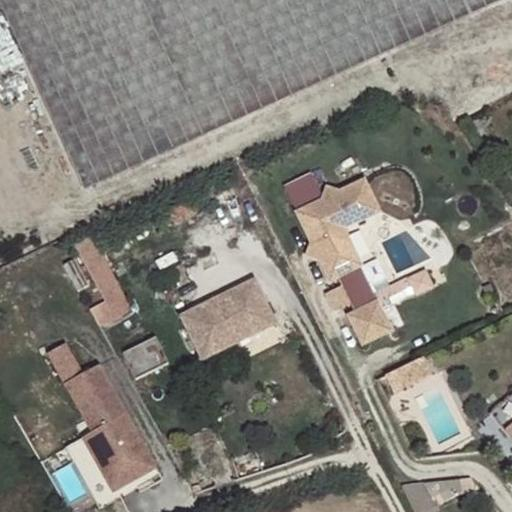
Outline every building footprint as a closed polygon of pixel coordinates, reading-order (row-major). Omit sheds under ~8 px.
[(175,129),(375,38),(457,0),(0,0),(0,21),(70,175),(146,142),(175,129)] [(326,260),(336,278),(343,274),(359,310),(352,313),(364,341),(391,328),(384,310),(376,314),(372,304),(355,266),(359,265),(344,231),(345,225),(374,209),(360,185),(339,197),(327,193),(324,205),(302,218),(317,245),(313,257),(326,260)] [(99,233),(78,243),(104,301),(93,306),(103,328),(135,313),(99,233)] [(251,274),(177,312),(199,355),(273,318),(251,274)] [(344,286),(328,292),(338,314),(353,308),(344,286)] [(376,314),(384,310),(379,301),(372,304),(376,314)] [(153,333),(120,350),(133,376),(166,359),(153,333)] [(155,464),(96,362),(83,369),(65,339),(48,349),(65,379),(93,427),(100,440),(88,447),(111,489),(155,464)] [(394,370),(402,387),(432,373),(424,356),(394,370)] [(394,370),(386,374),(394,391),(402,387),(394,370)] [(80,434),(88,447),(100,440),(93,427),(80,434)] [(461,477),(403,485),(415,511),(422,511),(463,491),(461,477)]
